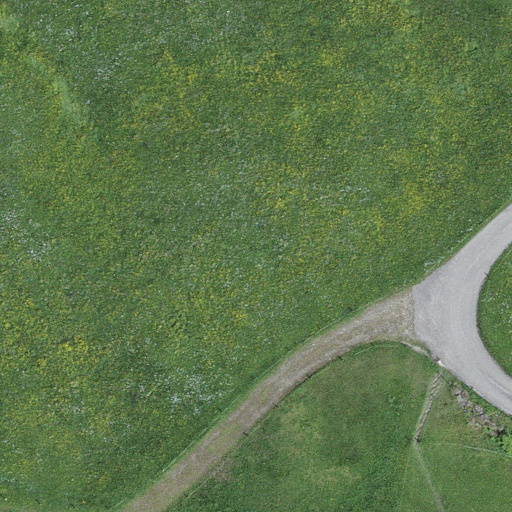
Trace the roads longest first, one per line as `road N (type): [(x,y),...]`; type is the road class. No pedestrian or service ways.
road 1 (track): [(157,511),(290,388),(348,346),(450,294)]
road 2 (track): [(511,398),(466,362),(450,294),(466,269),(511,231)]
